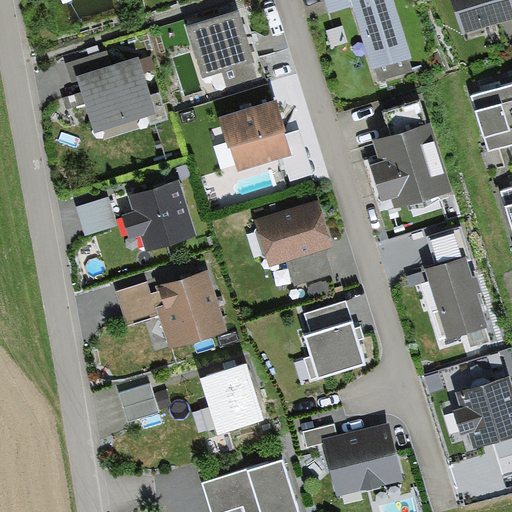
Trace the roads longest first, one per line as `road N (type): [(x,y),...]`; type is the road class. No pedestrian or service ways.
road 1 (residential): [(283,0),(442,503)]
road 2 (residential): [(0,14),(32,150),(83,511)]
